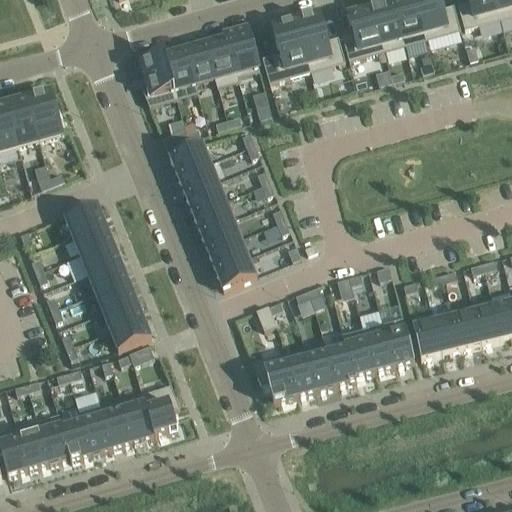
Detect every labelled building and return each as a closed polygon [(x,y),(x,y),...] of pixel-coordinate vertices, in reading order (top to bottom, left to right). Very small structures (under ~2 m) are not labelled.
[(421,0),(414,2),(426,46),(461,36),(454,11),(442,14),(437,0),(421,0)] [(467,0),(470,6),(458,10),(465,35),(500,26),(492,0),(467,0)] [(511,0),(492,0),(500,26),(511,22),(511,0)] [(405,52),(426,46),(414,2),(393,8),(405,52)] [(393,8),(372,14),(384,58),(405,52),(393,8)] [(354,38),(342,42),(349,67),(384,58),(372,14),(349,20),(354,38)] [(310,78),(345,68),(338,43),(326,46),(319,19),(296,25),(310,78)] [(262,64),(270,89),(310,78),(296,25),(273,31),(280,59),(262,64)] [(238,83),(239,83),(260,77),(247,32),(225,38),(226,44),(227,44),(238,83)] [(206,50),(216,84),(215,84),(217,94),(240,87),(239,83),(238,83),(227,44),(226,44),(206,50)] [(196,90),(215,84),(216,84),(206,50),(185,55),(195,90),(196,90)] [(199,99),(196,90),(195,90),(185,55),(165,61),(177,105),(199,99)] [(147,88),(140,90),(150,113),(177,105),(165,61),(142,68),(147,88)] [(420,72),(423,80),(434,77),(432,69),(420,72)] [(405,85),(402,77),(391,81),(393,88),(405,85)] [(27,103),(39,147),(69,138),(63,124),(58,126),(50,97),(27,103)] [(6,109),(18,152),(39,147),(27,103),(6,109)] [(285,103),(275,105),(279,120),(289,118),(285,103)] [(0,110),(0,157),(18,152),(6,109),(0,110)] [(272,122),(268,110),(257,114),(260,125),(272,122)] [(239,122),(227,126),(230,134),(241,130),(239,122)] [(216,129),(218,137),(230,134),(227,126),(216,129)] [(189,146),(201,142),(198,134),(186,139),(189,146)] [(190,147),(189,146),(186,139),(185,135),(162,144),(167,156),(190,147)] [(247,154),(254,151),(250,140),(242,143),(247,154)] [(169,162),(177,182),(211,168),(203,148),(169,162)] [(259,162),(254,151),(247,154),(251,165),(259,162)] [(218,187),(211,168),(177,182),(185,201),(218,187)] [(262,192),(270,189),(265,177),(258,180),(262,192)] [(51,184),(54,192),(65,187),(62,179),(51,184)] [(42,196),(54,192),(51,184),(49,180),(38,185),(42,196)] [(193,220),(226,206),(218,187),(185,201),(193,220)] [(270,189),(262,192),(267,203),(274,200),(270,189)] [(200,239),(234,225),(226,206),(193,220),(200,239)] [(106,229),(98,209),(64,223),(72,243),(106,229)] [(280,215),(273,218),(277,230),(285,226),(280,215)] [(208,257),(241,244),(234,225),(200,239),(208,257)] [(285,226),(277,230),(282,241),(290,238),(285,226)] [(72,243),(80,262),(113,248),(106,229),(72,243)] [(28,238),(21,241),(25,252),(33,249),(28,238)] [(241,244),(208,257),(216,276),(249,263),(241,244)] [(80,262),(66,267),(74,286),(88,280),(121,267),(113,248),(80,262)] [(296,253),(288,256),(293,268),(300,264),(296,253)] [(249,263),(216,276),(224,296),(257,283),(249,263)] [(44,276),(39,265),(32,268),(36,279),(44,276)] [(494,266),(482,269),(485,277),(496,274),(494,266)] [(95,299),(129,286),(121,267),(88,280),(95,299)] [(471,273),(473,281),(485,277),(482,269),(471,273)] [(391,284),(388,273),(377,276),(380,288),(391,284)] [(41,290),(48,287),(44,276),(36,279),(41,290)] [(457,285),(455,277),(443,280),(445,288),(457,285)] [(351,292),(363,288),(361,280),(349,284),(351,292)] [(434,292),(445,288),(443,280),(432,284),(434,292)] [(354,303),(351,292),(349,284),(337,287),(343,306),(354,303)] [(103,318),(136,305),(129,286),(95,299),(103,318)] [(417,296),(415,288),(404,291),(406,299),(417,296)] [(307,297),(310,305),(321,300),(318,293),(307,297)] [(310,305),(307,297),(296,302),(299,309),(310,305)] [(47,306),(51,317),(59,314),(54,303),(47,306)] [(144,324),(136,305),(103,318),(110,337),(144,324)] [(511,307),(493,312),(501,347),(511,344),(511,348),(511,347),(511,307)] [(283,315),(280,308),(269,312),(272,320),(283,315)] [(264,337),(277,332),(269,312),(256,317),(264,337)] [(482,351),(501,347),(493,312),(473,317),(482,351)] [(51,317),(56,328),(63,325),(59,314),(51,317)] [(482,351),(473,317),(453,321),(462,356),(482,351)] [(433,326),(442,361),(462,356),(453,321),(433,326)] [(144,324),(110,337),(118,357),(152,344),(144,324)] [(415,368),(403,324),(382,330),(394,374),(415,368)] [(433,326),(413,331),(421,366),(442,361),(433,326)] [(374,379),(394,374),(382,330),(363,335),(374,379)] [(355,384),(356,384),(374,379),(363,335),(342,340),(344,349),(345,348),(355,384)] [(74,352),(70,341),(62,344),(67,355),(74,352)] [(357,387),(356,384),(355,384),(345,348),(344,349),(325,354),(336,393),(357,387)] [(129,359),(134,372),(154,364),(149,351),(129,359)] [(74,352),(67,355),(71,366),(79,363),(74,352)] [(336,393),(325,354),(305,359),(306,364),(307,363),(316,398),(336,393)] [(287,369),(288,368),(286,359),(252,368),(261,391),(268,389),(274,409),(296,403),(287,369)] [(132,368),(129,360),(118,365),(121,372),(132,368)] [(307,363),(306,364),(288,368),(287,369),(296,403),(316,398),(307,363)] [(110,367),(102,369),(105,381),(113,379),(110,367)] [(68,379),(71,387),(82,384),(80,376),(68,379)] [(71,387),(68,379),(57,382),(59,390),(71,387)] [(41,395),(38,387),(27,390),(29,398),(41,395)] [(17,401),(29,398),(27,390),(15,393),(17,401)] [(142,400),(155,444),(178,437),(172,417),(180,414),(171,391),(142,400)] [(121,406),(134,450),(155,444),(142,400),(121,406)] [(113,456),(134,450),(121,406),(100,412),(113,456)] [(80,423),(81,423),(93,462),(113,456),(100,412),(79,419),(80,423)] [(70,465),(71,465),(60,429),(61,429),(59,421),(37,427),(50,471),(70,465)] [(71,465),(70,465),(71,468),(93,462),(81,423),(80,423),(61,429),(60,429),(71,465)] [(29,477),(50,471),(37,427),(17,433),(29,477)] [(29,477),(17,433),(0,438),(0,456),(8,483),(29,477)]
